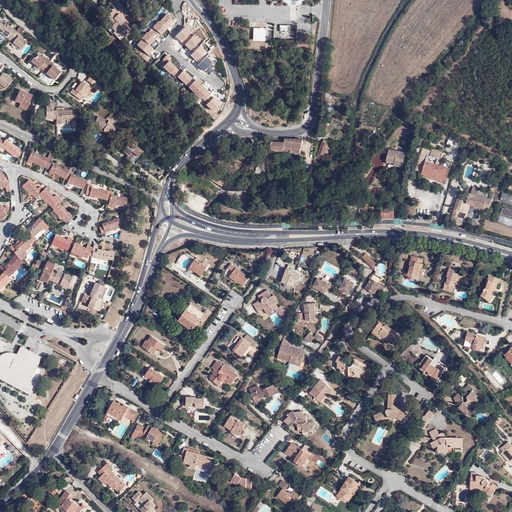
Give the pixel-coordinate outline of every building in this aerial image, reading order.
[(126,32),(128,34),(132,31),(127,26),(128,26),(128,24),(125,21),(124,22),(122,20),(123,18),(120,15),(119,15),(118,16),(114,11),(107,17),(111,22),(114,25),(111,27),(113,29),(116,25),(123,34),(126,32)] [(175,22),(167,14),(160,22),(159,21),(148,33),(147,32),(136,45),(149,57),(156,49),(151,45),(155,42),(160,35),(161,36),(165,32),(167,29),(170,31),(173,28),(171,27),(175,22)] [(105,27),(110,32),(113,29),(111,27),(114,25),(111,22),(105,27)] [(11,39),(16,32),(8,25),(6,27),(0,23),(0,32),(7,38),(10,41),(11,39)] [(120,37),(123,34),(116,25),(113,29),(120,37)] [(193,32),(186,26),(175,36),(179,40),(188,49),(192,53),(190,55),(195,60),(200,64),(198,66),(201,70),(203,72),(204,71),(207,73),(215,65),(213,63),(207,57),(210,54),(199,43),(202,40),(195,33),(192,36),(191,35),(193,32)] [(265,41),(266,28),(254,28),(253,41),(265,41)] [(113,29),(110,32),(113,35),(114,34),(121,41),(125,37),(123,34),(120,37),(113,29)] [(23,38),(16,32),(11,39),(15,42),(14,44),(22,50),(28,43),(23,40),(22,39),(23,38)] [(22,50),(14,44),(12,45),(21,52),(22,50)] [(172,58),(168,54),(162,59),(166,63),(162,67),(170,75),(171,74),(176,79),(178,77),(200,98),(202,97),(209,104),(208,105),(213,110),(220,103),(217,99),(214,97),(213,98),(210,95),(211,95),(208,92),(209,91),(208,89),(201,83),(197,79),(194,82),(191,80),(193,78),(189,75),(184,70),(182,72),(180,69),(174,63),(170,60),(172,58)] [(44,70),(51,62),(48,59),(46,61),(45,60),(43,58),(39,55),(36,59),(36,58),(32,63),(40,69),(41,68),(44,70)] [(55,65),(51,62),(44,70),(48,73),(47,74),(56,81),(62,73),(57,69),(54,66),(54,65),(55,65)] [(39,71),(40,69),(32,63),(31,64),(39,71)] [(1,75),(0,74),(0,85),(5,90),(12,81),(3,74),(1,75)] [(93,91),(82,82),(79,86),(76,83),(72,88),(73,89),(70,93),(80,100),(83,97),(84,97),(85,97),(87,95),(89,96),(93,91)] [(21,104),(21,105),(28,108),(33,96),(21,91),(16,101),(21,104)] [(57,120),(57,108),(57,103),(50,103),(50,106),(46,106),(46,110),(41,110),(41,120),(47,120),(47,118),(52,118),(53,120),(57,120)] [(57,120),(57,124),(72,124),(72,121),(76,121),(76,115),(72,115),(72,111),(66,111),(66,108),(57,108),(57,120)] [(112,121),(117,118),(111,113),(106,119),(110,121),(112,121)] [(117,132),(110,121),(106,119),(97,117),(95,121),(93,120),(91,124),(99,128),(110,134),(108,136),(107,138),(111,141),(117,132)] [(90,127),(108,136),(110,134),(99,128),(91,124),(90,127)] [(14,149),(4,140),(3,142),(0,146),(0,149),(3,152),(4,151),(13,158),(14,157),(17,159),(21,155),(18,152),(19,151),(15,148),(14,149)] [(302,140),(285,140),(284,144),(271,142),(269,150),(281,152),(281,150),(300,154),(302,140)] [(131,151),(138,156),(143,150),(136,145),(136,146),(130,141),(123,151),(128,155),(131,151)] [(326,144),(322,143),(318,153),(322,155),(326,144)] [(398,163),(398,166),(403,167),(404,162),(406,163),(407,158),(405,157),(406,153),(399,152),(398,152),(388,150),(387,154),(388,154),(387,161),(398,163)] [(422,174),(423,175),(444,181),(446,181),(452,163),(442,160),(444,153),(432,150),(430,156),(420,153),(415,171),(422,173),(422,174)] [(132,163),(138,156),(131,151),(128,155),(126,158),(132,163)] [(46,170),(49,164),(52,158),(48,156),(46,160),(41,158),(41,159),(30,154),(26,163),(32,165),(32,164),(46,170)] [(64,180),(67,173),(68,172),(63,169),(63,170),(49,164),(46,170),(49,172),(48,174),(52,176),(53,174),(64,180)] [(82,189),(86,181),(82,179),(81,180),(67,173),(64,180),(68,181),(67,183),(72,185),(72,184),(82,189)] [(444,181),(423,175),(422,178),(444,184),(444,181)] [(38,195),(43,191),(40,188),(38,190),(29,181),(22,187),(28,193),(27,194),(30,196),(32,195),(35,198),(38,195)] [(106,201),(108,193),(103,191),(102,192),(91,189),(92,187),(88,186),(85,196),(89,197),(89,198),(93,200),(94,198),(106,201)] [(51,208),(59,200),(56,197),(54,199),(44,189),(43,191),(38,195),(44,202),(46,205),(48,204),(51,208)] [(511,195),(503,192),(500,200),(511,204),(511,195)] [(112,194),(108,193),(106,201),(109,202),(109,204),(116,206),(125,208),(127,200),(123,198),(123,197),(120,196),(119,199),(111,196),(112,194)] [(489,208),(491,200),(489,199),(469,193),(467,200),(466,203),(484,208),(484,206),(489,208)] [(459,211),(462,202),(463,199),(457,197),(453,209),(459,211)] [(62,202),(59,200),(51,208),(53,210),(52,211),(58,217),(57,218),(60,221),(61,219),(65,223),(71,216),(68,212),(67,213),(59,205),(62,202)] [(511,207),(503,204),(500,213),(511,216),(511,207)] [(0,217),(4,219),(7,216),(5,215),(9,209),(7,207),(5,209),(0,205),(0,217)] [(381,207),(381,217),(392,217),(394,218),(394,208),(381,207)] [(455,223),(458,214),(452,212),(450,221),(455,223)] [(511,219),(499,215),(497,222),(511,226),(511,219)] [(120,226),(117,217),(113,219),(113,220),(101,224),(103,226),(99,227),(101,233),(112,229),(113,231),(117,230),(116,228),(120,226)] [(45,224),(39,218),(36,221),(36,222),(24,234),(26,235),(32,242),(35,239),(33,237),(40,231),(40,232),(43,229),(42,228),(45,224)] [(41,233),(48,227),(45,224),(42,228),(43,229),(40,232),(40,231),(33,237),(35,239),(42,234),(41,233)] [(32,242),(26,235),(23,239),(22,238),(19,241),(21,242),(20,243),(21,244),(19,245),(18,245),(15,248),(14,247),(12,245),(9,248),(16,255),(21,260),(24,257),(23,255),(26,253),(24,251),(27,249),(28,249),(31,247),(29,245),(32,242)] [(66,239),(55,235),(51,244),(58,247),(58,249),(62,250),(63,249),(67,250),(71,239),(67,237),(66,239)] [(91,257),(93,248),(86,246),(85,248),(74,244),(71,253),(82,258),(83,256),(87,258),(88,256),(91,257)] [(97,247),(93,246),(93,248),(91,257),(95,257),(95,258),(104,260),(104,261),(108,262),(108,260),(112,260),(113,252),(109,251),(109,252),(97,250),(97,247)] [(367,262),(371,258),(366,254),(363,257),(367,262)] [(1,265),(0,265),(0,268),(3,272),(6,275),(9,273),(10,273),(17,268),(21,265),(19,263),(22,261),(21,260),(16,255),(11,258),(12,259),(3,267),(1,265)] [(423,259),(413,256),(411,261),(410,260),(409,265),(410,265),(408,273),(404,272),(403,276),(416,279),(421,263),(422,264),(423,259)] [(375,263),(371,258),(367,262),(372,267),(371,268),(373,269),(373,270),(374,271),(375,270),(374,268),(376,266),(375,264),(375,263)] [(190,268),(194,271),(201,276),(207,267),(196,260),(190,268)] [(52,271),(55,265),(47,262),(39,280),(46,283),(48,279),(66,288),(71,278),(57,271),(56,273),(52,271)] [(243,286),(249,278),(231,264),(228,268),(233,272),(230,277),(243,286)] [(9,273),(6,275),(8,277),(21,266),(21,265),(17,268),(10,273),(9,273)] [(460,285),(462,277),(457,275),(459,270),(450,267),(447,277),(449,277),(447,283),(445,282),(444,289),(452,291),(453,286),(452,286),(453,282),(455,283),(455,284),(460,285)] [(300,277),(299,276),(298,274),(292,272),(293,271),(287,268),(282,282),(293,287),(295,283),(296,279),(298,279),(299,278),(300,277)] [(0,288),(4,285),(5,286),(8,283),(7,282),(10,279),(8,277),(6,275),(3,272),(0,275),(0,276),(0,288)] [(497,283),(498,278),(489,276),(488,280),(487,284),(486,288),(484,289),(483,291),(481,296),(489,301),(493,295),(492,295),(493,290),(495,291),(497,283)] [(330,292),(334,285),(331,283),(329,285),(322,281),(318,278),(313,287),(325,294),(327,291),(330,292)] [(345,278),(339,289),(348,295),(354,284),(345,278)] [(385,287),(370,279),(365,288),(374,294),(377,288),(382,291),(385,287)] [(104,287),(97,284),(93,282),(88,293),(89,294),(99,298),(104,287)] [(107,289),(104,287),(99,298),(102,300),(107,289)] [(254,305),(259,312),(265,309),(269,314),(277,309),(279,307),(276,303),(279,301),(275,295),(272,297),(268,290),(259,296),(262,302),(260,303),(259,302),(254,305)] [(89,296),(85,294),(81,302),(85,304),(87,300),(90,302),(88,306),(97,311),(102,301),(98,300),(89,296)] [(315,320),(314,303),(305,305),(302,305),(303,313),(298,314),(299,320),(303,320),(303,321),(307,321),(315,320)] [(204,314),(191,304),(179,321),(193,330),(200,320),(204,323),(210,314),(206,312),(204,314)] [(283,304),(279,307),(277,309),(280,312),(281,311),(284,316),(287,320),(292,313),(290,311),(291,311),(287,307),(286,308),(283,304)] [(174,328),(179,321),(171,315),(166,323),(174,328)] [(384,327),(379,323),(373,331),(378,335),(379,334),(393,345),(400,335),(386,325),(384,327)] [(487,338),(468,332),(465,340),(474,343),(472,348),(483,351),(487,338)] [(319,342),(323,337),(316,334),(314,340),(319,342)] [(142,347),(152,354),(156,348),(158,349),(162,351),(165,346),(151,336),(148,341),(146,340),(142,347)] [(255,348),(257,345),(246,336),(243,339),(241,337),(232,349),(241,357),(250,345),(255,348)] [(290,360),(301,364),(305,352),(290,347),(291,341),(284,339),(278,357),(290,360)] [(32,352),(28,350),(20,346),(16,354),(14,358),(8,368),(0,364),(0,379),(30,396),(37,384),(29,380),(42,357),(32,352)] [(14,358),(16,354),(4,348),(2,352),(14,358)] [(420,370),(429,358),(426,355),(417,368),(420,370)] [(342,373),(343,371),(344,369),(349,370),(348,372),(348,377),(356,376),(364,371),(361,369),(363,366),(355,361),(352,365),(351,366),(349,367),(347,367),(346,366),(344,364),(344,362),(345,360),(339,356),(336,361),(337,362),(337,368),(339,368),(342,373)] [(432,360),(429,358),(420,370),(423,372),(425,370),(428,373),(427,374),(432,377),(433,375),(438,379),(443,372),(442,372),(446,367),(434,358),(432,360)] [(222,366),(220,364),(217,362),(212,368),(214,370),(216,371),(214,374),(210,379),(218,385),(221,381),(223,381),(225,380),(231,384),(238,375),(224,365),(223,366),(222,366)] [(157,386),(163,378),(150,368),(145,375),(152,380),(151,381),(157,386)] [(440,380),(438,379),(433,375),(432,377),(431,378),(438,383),(440,380)] [(327,395),(332,388),(321,379),(310,393),(320,401),(326,394),(327,395)] [(469,394),(472,391),(473,389),(468,384),(463,390),(469,394)] [(266,396),(267,398),(278,393),(275,385),(265,389),(264,388),(260,390),(258,386),(249,390),(255,401),(266,396)] [(477,394),(472,391),(469,394),(467,397),(467,398),(468,399),(467,401),(466,402),(464,402),(463,401),(463,398),(457,393),(454,398),(456,403),(459,402),(461,404),(458,408),(467,415),(474,407),(472,405),(474,401),(478,402),(476,395),(477,394)] [(396,395),(388,394),(387,409),(373,415),(376,422),(387,417),(395,417),(403,421),(407,414),(395,407),(396,395)] [(297,405),(302,399),(297,395),(292,400),(297,405)] [(204,411),(204,399),(203,399),(203,396),(201,396),(201,399),(199,399),(198,398),(187,397),(187,398),(183,398),(183,408),(187,408),(187,406),(196,406),(195,411),(204,411)] [(123,419),(124,416),(129,408),(124,405),(123,406),(118,404),(114,401),(108,412),(117,418),(118,416),(120,417),(123,419)] [(130,419),(134,422),(139,414),(131,409),(129,413),(132,415),(130,419)] [(429,410),(425,417),(430,420),(435,414),(429,410)] [(312,428),(314,425),(306,421),(306,414),(303,415),(303,411),(294,412),(293,411),(286,415),(288,417),(284,421),(290,426),(293,422),(296,424),(297,425),(298,430),(303,430),(303,433),(306,433),(309,431),(312,428)] [(117,422),(120,417),(118,416),(117,418),(108,412),(103,420),(106,421),(109,417),(117,422)] [(430,420),(425,417),(423,416),(420,421),(421,421),(411,435),(416,439),(426,426),(430,420)] [(243,427),(244,424),(238,421),(237,422),(229,418),(224,426),(232,430),(231,432),(236,435),(237,434),(239,436),(244,427),(243,427)] [(155,430),(156,429),(149,425),(147,428),(142,426),(138,424),(136,427),(140,429),(136,435),(141,438),(143,434),(147,437),(154,441),(158,443),(164,434),(158,430),(157,431),(155,430)] [(429,432),(432,438),(438,435),(436,429),(429,432)] [(432,438),(434,441),(441,438),(446,438),(443,432),(438,435),(432,438)] [(441,438),(434,441),(430,443),(433,449),(438,446),(437,452),(446,452),(447,447),(462,448),(462,438),(446,438),(441,438)] [(302,466),(310,455),(292,442),(285,453),(290,457),(292,455),(296,457),(293,460),(302,466)] [(507,456),(511,460),(511,461),(511,445),(511,446),(508,442),(500,448),(503,451),(501,453),(505,458),(507,456)] [(212,458),(199,454),(187,451),(188,449),(184,448),(181,459),(184,460),(184,463),(190,465),(189,467),(195,469),(196,465),(209,469),(212,458)] [(90,466),(85,461),(80,465),(85,471),(90,466)] [(111,467),(107,463),(98,472),(101,476),(99,478),(105,485),(107,483),(113,490),(115,488),(119,492),(125,485),(111,472),(113,470),(110,468),(111,467)] [(223,480),(235,488),(236,485),(245,486),(245,489),(251,490),(252,479),(240,477),(235,474),(237,472),(230,468),(223,480)] [(483,476),(476,476),(476,477),(470,477),(470,488),(482,489),(487,492),(486,493),(490,496),(497,487),(487,479),(486,479),(483,476)] [(352,495),(350,494),(354,487),(356,488),(359,484),(348,477),(336,496),(342,500),(343,498),(348,501),(352,495)] [(294,490),(292,493),(291,495),(288,492),(285,490),(289,485),(283,481),(279,486),(283,489),(277,496),(289,506),(296,497),(298,499),(301,496),(294,490)] [(67,498),(68,497),(71,494),(66,491),(55,506),(60,509),(61,506),(68,511),(79,511),(82,508),(84,509),(86,507),(82,504),(81,507),(70,499),(69,500),(67,498)] [(139,492),(136,495),(140,499),(139,500),(139,501),(145,506),(140,511),(141,511),(151,511),(150,511),(153,509),(155,506),(151,502),(153,500),(146,493),(143,496),(139,492)]
